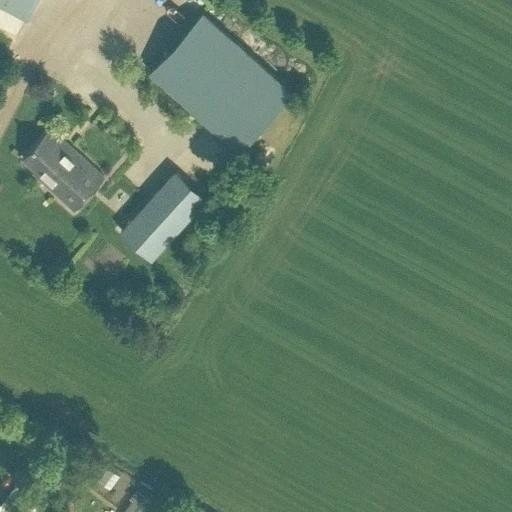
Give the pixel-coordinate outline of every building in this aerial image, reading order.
[(6,0),(29,11),(34,0),(6,0)] [(241,150),(294,89),(204,9),(150,69),(241,150)] [(47,128),(23,155),(37,168),(35,171),(74,207),(104,175),(72,146),(70,149),(47,128)] [(121,228),(152,257),(208,195),(176,167),(121,228)] [(0,511),(2,511),(14,499),(6,492),(0,498),(0,511)] [(169,511),(170,511),(145,493),(132,511),(169,511)]
